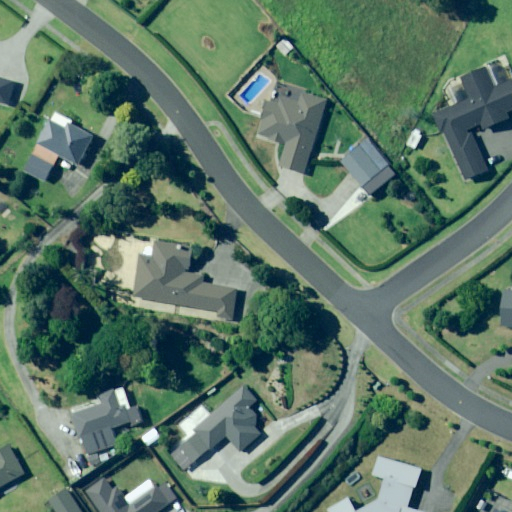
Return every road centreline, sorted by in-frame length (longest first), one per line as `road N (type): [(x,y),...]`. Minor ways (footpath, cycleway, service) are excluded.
road 1 (residential): [(52,0),(131,56),(175,106),(221,180),(362,313)]
road 2 (residential): [(362,313),(453,396),(511,428)]
road 3 (residential): [(511,199),(362,313)]
